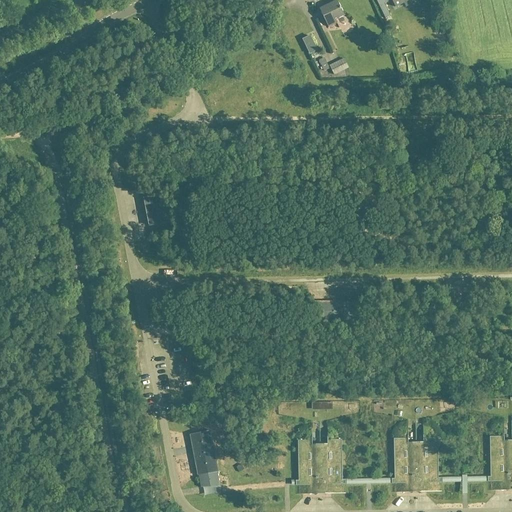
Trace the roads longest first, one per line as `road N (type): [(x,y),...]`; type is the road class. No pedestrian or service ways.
road 1 (track): [(44,140),(121,511)]
road 2 (tertiary): [(0,84),(152,0)]
road 3 (track): [(44,140),(72,93),(161,36)]
